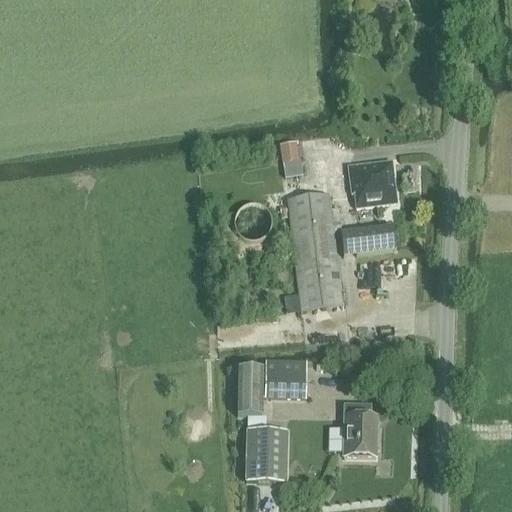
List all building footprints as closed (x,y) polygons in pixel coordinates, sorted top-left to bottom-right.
[(278,147),(280,163),(300,159),(297,143),(278,147)] [(397,208),(393,166),(348,171),(351,199),(354,199),(356,214),(397,208)] [(329,198),(287,204),(300,316),(343,310),(334,235),(342,234),(339,212),(331,213),(329,198)] [(261,244),(267,239),(270,234),(271,228),(271,222),(268,216),(264,213),(261,210),(255,208),(248,209),(242,212),(237,217),(234,223),(234,229),(235,234),(238,239),(243,243),(248,245),(254,246),(261,244)] [(342,236),(340,236),(340,237),(343,261),(396,254),(393,229),(342,236)] [(377,280),(389,302),(411,291),(407,283),(399,287),(391,273),(377,280)] [(307,365),(264,364),(263,404),(306,404),(307,365)] [(237,373),(236,420),(248,420),(262,421),(263,373),(237,373)] [(344,456),(344,460),(376,461),(377,421),(369,421),(369,410),(344,410),(345,432),(344,456)] [(247,434),(246,486),(286,487),(287,435),(266,435),(267,421),(262,421),(248,420),(247,434)]
